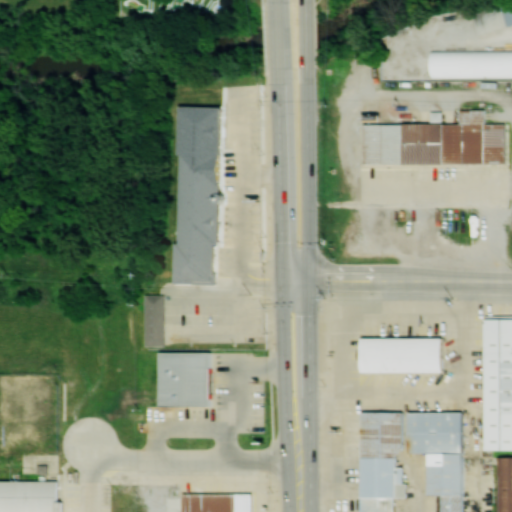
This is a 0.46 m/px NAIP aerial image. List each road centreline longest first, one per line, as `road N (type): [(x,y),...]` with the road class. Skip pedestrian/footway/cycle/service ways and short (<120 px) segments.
road 1 (residential): [(92,511),(92,464),(300,464)]
road 2 (secondary): [(511,280),(283,277)]
road 3 (trunk): [(279,69),(283,277)]
road 4 (trunk): [(309,277),(309,70)]
road 5 (trunk): [(283,277),(286,389),(300,464)]
road 6 (trunk): [(300,464),(309,277)]
